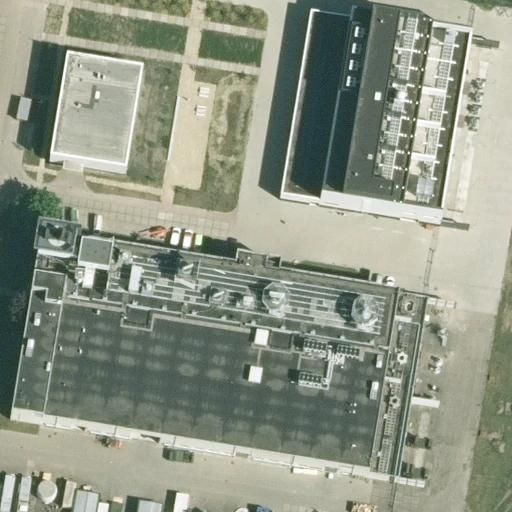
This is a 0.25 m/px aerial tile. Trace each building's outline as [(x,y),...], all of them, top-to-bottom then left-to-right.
[(312,18),(282,202),(441,229),(472,44),(312,18)] [(140,75),(69,64),(53,164),(124,176),(140,75)] [(41,242),(12,421),(399,485),(429,306),(279,281),(281,270),(237,263),(235,274),(41,242)] [(72,511),(97,511),(100,498),(75,494),(72,511)] [(187,511),(190,498),(177,496),(174,511),(187,511)] [(139,503),(137,511),(162,511),(164,507),(139,503)]
